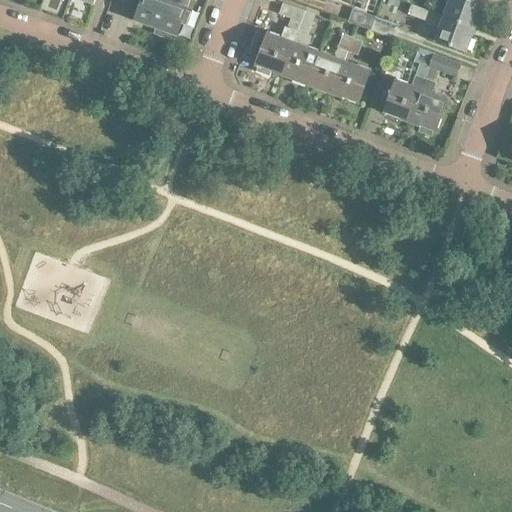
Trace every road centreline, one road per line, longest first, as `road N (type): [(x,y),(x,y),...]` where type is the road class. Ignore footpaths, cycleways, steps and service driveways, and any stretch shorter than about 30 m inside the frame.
road 1 (residential): [(462,184),(207,89)]
road 2 (residential): [(207,89),(0,14)]
road 3 (residential): [(462,184),(511,50)]
